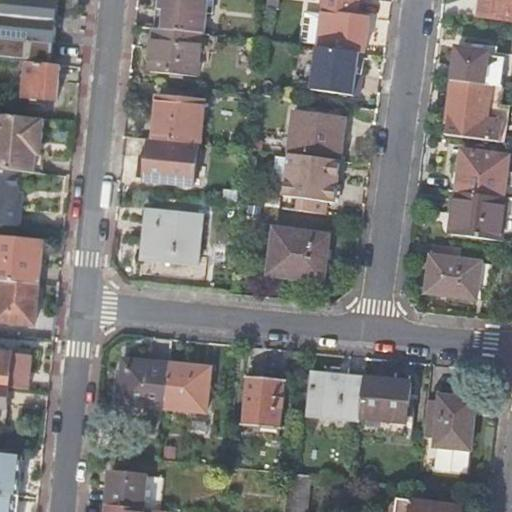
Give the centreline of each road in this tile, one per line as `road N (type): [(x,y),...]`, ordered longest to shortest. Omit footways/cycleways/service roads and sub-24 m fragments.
road 1 (unclassified): [(374,331),(416,0)]
road 2 (residential): [(84,302),(112,0)]
road 3 (unclassified): [(374,331),(84,302)]
road 4 (residential): [(61,511),(84,302)]
road 5 (unclassified): [(511,346),(374,331)]
